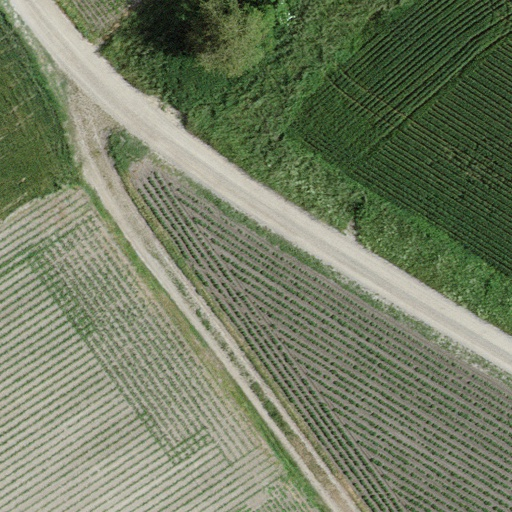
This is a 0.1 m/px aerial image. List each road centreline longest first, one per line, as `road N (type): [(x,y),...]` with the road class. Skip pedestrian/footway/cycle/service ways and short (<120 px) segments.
road 1 (track): [(511,350),(68,62),(29,0)]
road 2 (track): [(68,62),(380,511)]
